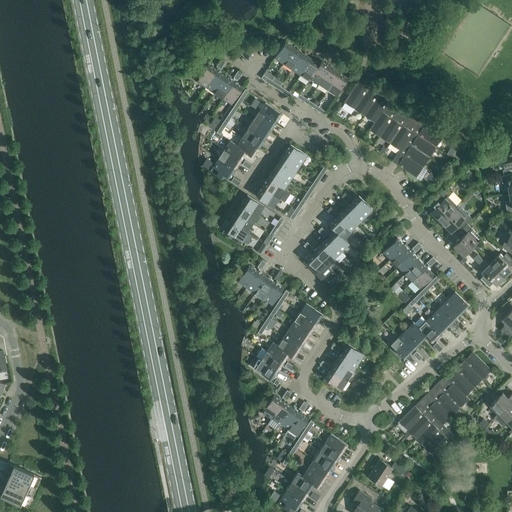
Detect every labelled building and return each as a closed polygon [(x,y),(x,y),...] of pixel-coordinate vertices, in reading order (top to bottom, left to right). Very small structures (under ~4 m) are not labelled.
[(285,41),(274,58),(283,64),(294,47),(285,41)] [(292,70),(303,53),(294,47),(283,64),(292,70)] [(209,51),(206,56),(211,59),(214,54),(209,51)] [(303,53),(292,70),(300,75),(311,58),(303,53)] [(309,81),(311,78),(320,64),(311,58),(300,75),(309,81)] [(322,61),(320,64),(311,78),(320,83),(331,66),(322,61)] [(208,64),(197,81),(206,87),(217,70),(208,64)] [(331,66),(320,83),(328,89),(339,72),(331,66)] [(217,70),(206,87),(214,93),(225,76),(217,70)] [(337,95),(348,78),(339,72),(328,89),(337,95)] [(263,75),(261,78),(270,84),(272,81),(263,75)] [(225,76),(214,93),(223,98),(234,81),(225,76)] [(231,104),(243,87),(234,81),(223,98),(231,104)] [(272,81),(270,84),(278,89),(280,86),(272,81)] [(356,83),(344,102),(354,109),(367,90),(356,83)] [(287,95),(289,92),(280,86),(278,89),(287,95)] [(249,91),(245,88),(239,97),(243,100),(249,91)] [(364,115),(377,97),(367,90),(354,109),(364,115)] [(298,98),(298,97),(293,95),(289,92),(287,95),(296,101),(298,98)] [(300,94),(298,97),(298,98),(306,103),(309,100),(300,94)] [(243,100),(239,97),(234,106),(237,108),(243,100)] [(382,112),(387,104),(377,97),(364,115),(374,122),(375,122),(382,111),(382,112)] [(309,100),(306,103),(315,109),(317,106),(309,100)] [(282,113),(265,102),(259,111),(276,122),(282,113)] [(228,114),(231,117),(237,108),(234,106),(228,114)] [(324,115),(326,111),(317,106),(315,109),(324,115)] [(254,119),(270,130),(276,122),(259,111),(254,119)] [(374,122),(369,129),(380,136),(392,118),(382,112),(382,111),(375,122),(374,122)] [(207,113),(201,121),(205,123),(211,115),(207,113)] [(231,117),(228,114),(222,123),(226,125),(231,117)] [(390,143),(402,125),(392,118),(380,136),(390,143)] [(270,130),(254,119),(248,128),(265,139),(270,130)] [(216,131),(220,134),(226,125),(222,123),(216,131)] [(443,136),(425,124),(418,134),(436,147),(443,136)] [(400,150),(412,132),(402,125),(390,143),(400,150)] [(242,136),(259,147),(265,139),(248,128),(242,136)] [(411,144),(430,157),(436,147),(418,134),(411,144)] [(246,152),(253,156),(259,147),(242,136),(237,144),(236,145),(247,151),(246,152)] [(237,144),(230,140),(224,149),(241,160),(246,152),(247,151),(236,145),(237,144)] [(307,155),(290,144),(285,152),(301,164),(307,155)] [(405,154),(423,167),(430,157),(411,144),(405,154)] [(241,160),(224,149),(218,157),(235,169),(241,160)] [(301,164),(285,152),(279,161),(296,172),(301,164)] [(511,152),(501,156),(506,175),(511,173),(511,152)] [(398,165),(416,177),(423,167),(405,154),(398,165)] [(222,178),(225,175),(229,177),(235,169),(218,157),(214,163),(206,158),(202,165),(222,178)] [(296,172),(279,161),(273,169),(290,181),(296,172)] [(327,168),(324,166),(318,175),(321,177),(327,168)] [(290,181),(273,169),(267,178),(284,189),(290,181)] [(432,173),(429,178),(433,181),(437,176),(432,173)] [(506,175),(501,176),(502,183),(508,182),(509,194),(511,193),(511,173),(506,175)] [(321,177),(318,175),(312,183),(316,186),(321,177)] [(284,189),(267,178),(262,186),(279,198),(284,189)] [(316,186),(312,183),(307,192),(310,194),(316,186)] [(256,195),(273,207),(279,198),(262,186),(256,195)] [(444,190),(430,204),(434,208),(431,212),(441,222),(458,205),(444,190)] [(310,194),(307,192),(301,200),(304,203),(310,194)] [(264,206),(247,194),(241,203),(258,214),(264,206)] [(373,209),(359,195),(351,203),(365,217),(373,209)] [(304,203),(301,200),(295,209),(299,211),(304,203)] [(241,203),(236,212),(252,223),(256,225),(261,217),(258,214),(241,203)] [(365,217),(351,203),(344,210),(358,224),(365,217)] [(451,232),(458,224),(463,228),(467,224),(472,219),(458,205),(441,222),(451,232)] [(289,218),(293,220),(299,211),(295,209),(289,218)] [(358,224),(344,210),(337,217),(351,231),(358,224)] [(230,220),(247,231),(252,223),(236,212),(230,220)] [(284,219),(281,217),(275,225),(278,228),(284,219)] [(329,225),(335,230),(344,239),(344,238),(351,231),(337,217),(329,225)] [(224,229),(241,240),(247,231),(230,220),(224,229)] [(467,224),(463,228),(458,233),(462,237),(453,246),(463,256),(481,238),(467,224)] [(278,228),(275,225),(269,234),(272,236),(278,228)] [(350,244),(344,238),(344,239),(335,230),(328,237),(342,252),(350,244)] [(507,243),(504,242),(502,247),(511,255),(511,254),(511,230),(507,243)] [(263,242),(267,245),(272,236),(269,234),(263,242)] [(342,252),(328,237),(321,245),(335,259),(342,252)] [(397,237),(383,252),(390,259),(404,245),(397,237)] [(258,251),(261,254),(267,245),(263,242),(258,251)] [(335,259),(321,245),(314,252),(328,266),(335,259)] [(397,266),(412,252),(404,245),(390,259),(397,266)] [(306,259),(320,274),(328,266),(314,252),(306,259)] [(405,274),(419,259),(412,252),(397,266),(405,274)] [(511,269),(511,268),(509,266),(511,263),(511,258),(506,253),(503,256),(500,253),(490,263),(504,277),(511,269)] [(412,281),(426,266),(419,259),(405,274),(412,281)] [(480,273),(483,276),(480,279),(488,287),(493,282),(496,285),(504,277),(490,263),(480,273)] [(249,265),(238,282),(246,287),(258,271),(249,265)] [(419,288),(434,274),(426,266),(412,281),(419,288)] [(255,293),(266,276),(258,271),(246,287),(255,293)] [(441,277),(438,274),(430,282),(433,284),(441,277)] [(263,299),(275,282),(266,276),(255,293),(263,299)] [(272,305),(283,288),(275,282),(263,299),(272,305)] [(423,289),(426,292),(433,284),(430,282),(423,289)] [(395,283),(390,288),(398,295),(402,290),(395,283)] [(289,292),(286,289),(280,298),(284,300),(289,292)] [(416,296),(419,299),(426,292),(423,289),(416,296)] [(469,305),(455,291),(447,299),(462,313),(469,305)] [(409,303),(411,306),(419,299),(416,296),(409,303)] [(284,300),(280,298),(274,307),(278,309),(284,300)] [(462,313),(447,299),(440,306),(454,320),(462,313)] [(511,304),(510,302),(501,311),(505,315),(501,319),(506,324),(501,330),(504,333),(511,325),(511,304)] [(255,312),(258,306),(254,303),(250,308),(255,312)] [(321,313),(306,303),(300,311),(317,323),(323,314),(321,313)] [(406,306),(402,310),(407,314),(413,308),(408,304),(406,306)] [(454,320),(440,306),(433,313),(447,327),(454,320)] [(269,315),(272,317),(278,309),(274,307),(269,315)] [(294,320),(311,331),(317,323),(300,311),(294,320)] [(425,320),(440,335),(447,327),(433,313),(425,320)] [(272,317),(269,315),(263,324),(266,326),(272,317)] [(311,331),(294,320),(289,329),(306,340),(311,331)] [(427,336),(432,342),(440,335),(425,320),(419,327),(418,328),(427,336)] [(254,321),(250,326),(255,330),(257,327),(259,324),(254,321)] [(419,327),(413,322),(405,329),(420,343),(427,336),(418,328),(419,327)] [(257,332),(261,334),(266,326),(263,324),(257,332)] [(283,337),(300,348),(306,340),(289,329),(283,337)] [(420,343),(405,329),(398,336),(412,351),(420,343)] [(391,344),(405,358),(412,351),(398,336),(391,344)] [(289,354),(294,357),(300,348),(283,337),(278,345),(277,346),(289,353),(289,354)] [(278,345),(273,342),(267,351),(284,362),(289,354),(289,353),(277,346),(278,345)] [(364,354),(348,343),(342,352),(359,363),(365,354),(364,354)] [(284,362),(267,351),(261,359),(278,371),(284,362)] [(336,360),(353,372),(359,363),(342,352),(336,360)] [(491,370),(475,354),(467,363),(482,379),(491,370)] [(255,368),(272,379),(278,371),(261,359),(255,368)] [(331,369),(347,380),(353,372),(336,360),(331,369)] [(458,371),(474,387),(482,379),(467,363),(458,371)] [(388,369),(389,370),(392,372),(393,374),(398,369),(394,364),(388,369)] [(325,378),(342,389),(347,380),(331,369),(325,378)] [(449,380),(452,383),(453,383),(465,396),(466,396),(474,387),(458,371),(449,380)] [(447,383),(442,378),(437,383),(442,388),(447,383)] [(442,388),(437,383),(428,392),(433,397),(442,388)] [(469,399),(466,396),(465,396),(453,383),(452,383),(444,391),(460,407),(469,399)] [(460,407),(444,391),(436,400),(452,416),(460,407)] [(433,397),(428,392),(417,403),(422,408),(433,397)] [(494,392),(485,401),(498,413),(511,399),(511,392),(507,397),(502,393),(499,396),(494,392)] [(274,395),(262,412),(271,418),(282,401),(274,395)] [(511,399),(498,413),(494,418),(502,426),(506,422),(511,415),(511,399)] [(427,409),(442,425),(452,416),(436,400),(427,409)] [(280,423),(291,407),(282,401),(271,418),(280,423)] [(415,405),(399,421),(408,430),(423,414),(415,405)] [(288,429),(300,412),(291,407),(280,423),(288,429)] [(297,435),(308,418),(300,412),(288,429),(297,435)] [(423,414),(408,430),(416,439),(432,423),(423,414)] [(489,423),(484,418),(479,423),(484,427),(489,423)] [(314,422),(311,420),(305,429),(308,431),(314,422)] [(432,423),(416,439),(425,447),(440,431),(432,423)] [(491,429),(489,431),(487,428),(489,426),(488,425),(484,428),(492,435),(495,432),(491,429)] [(299,437),(303,439),(308,431),(305,429),(299,437)] [(433,456),(434,455),(449,440),(440,431),(425,447),(433,456)] [(348,444),(331,433),(325,442),(342,453),(348,444)] [(293,446),(297,448),(303,439),(299,437),(293,446)] [(342,453),(325,442),(319,450),(336,462),(342,453)] [(297,448),(293,446),(288,454),(291,456),(297,448)] [(282,449),(276,458),(280,461),(286,452),(282,449)] [(336,462),(319,450),(314,459),(331,470),(336,462)] [(282,463),(285,465),(291,456),(288,454),(282,463)] [(308,467),(325,479),(331,470),(314,459),(308,467)] [(409,468),(396,460),(392,466),(380,459),(368,477),(381,485),(393,467),(405,475),(409,468)] [(41,477),(14,465),(9,475),(37,488),(41,477)] [(314,484),(319,488),(325,479),(308,467),(303,476),(302,476),(314,484)] [(303,476),(298,472),(292,481),(308,492),(314,484),(302,476),(303,476)] [(5,485),(32,498),(37,488),(9,475),(5,485)] [(308,492),(292,481),(286,490),(303,501),(308,492)] [(0,495),(28,508),(32,498),(5,485),(0,495)] [(293,507),(297,510),(303,501),(286,490),(282,496),(274,491),(270,497),(290,511),(293,507)] [(383,511),(384,511),(370,501),(372,498),(359,490),(351,502),(357,506),(353,511),(383,511)]
